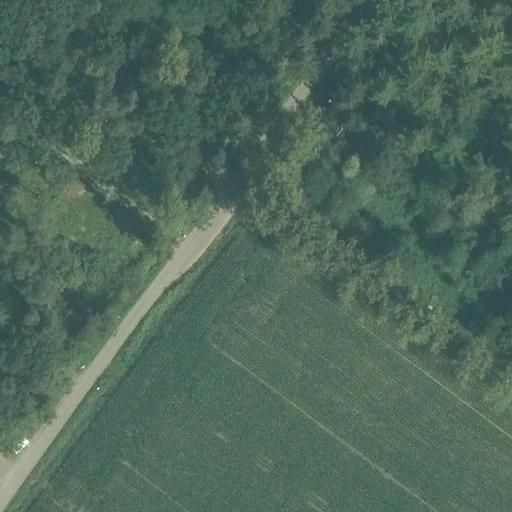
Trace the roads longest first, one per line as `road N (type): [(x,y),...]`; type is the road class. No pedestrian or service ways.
road 1 (residential): [(183,254),(368,0)]
road 2 (residential): [(0,102),(183,254)]
road 3 (residential): [(94,378),(183,254)]
road 4 (residential): [(19,474),(94,378)]
road 5 (residential): [(94,378),(0,303)]
